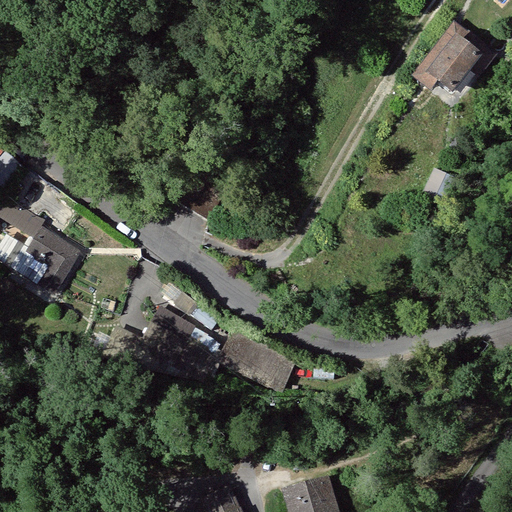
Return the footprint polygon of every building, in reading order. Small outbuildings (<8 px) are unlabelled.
[(455,21),(412,75),(431,91),(439,82),(453,93),(470,71),(479,78),(498,55),(455,21)] [(22,168),(0,150),(0,182),(7,188),(22,168)] [(172,199),(208,222),(233,182),(197,160),(172,199)] [(458,179),(435,168),(423,195),(446,206),(458,179)] [(44,219),(10,197),(0,212),(0,214),(12,223),(33,236),(44,219)] [(33,236),(12,223),(0,241),(0,262),(36,285),(48,267),(25,253),(35,237),(33,236)] [(48,267),(36,285),(53,296),(81,252),(41,227),(35,237),(25,253),(48,267)] [(219,321),(172,286),(165,295),(213,330),(219,321)] [(283,394),(297,360),(236,326),(221,352),(190,335),(193,326),(160,306),(144,337),(116,327),(102,357),(123,365),(197,380),(210,387),(222,364),(283,394)] [(99,345),(89,340),(83,352),(92,357),(99,345)] [(90,418),(126,427),(131,407),(95,398),(90,418)] [(143,441),(142,456),(159,457),(160,442),(143,441)] [(171,454),(173,454),(174,452),(175,450),(175,448),(175,447),(174,445),(172,444),(170,443),(168,443),(167,444),(165,445),(164,446),(163,448),(164,450),(164,452),(165,453),(167,454),(169,455),(171,454)] [(188,456),(190,456),(191,454),(192,452),(192,450),(192,449),(191,447),(189,446),(187,445),(185,445),(184,446),(182,447),(181,448),(181,450),(181,452),(181,454),(182,455),(184,456),(186,457),(188,456)] [(207,459),(208,458),(210,457),(211,455),(211,453),(211,451),(209,449),(208,448),(206,447),(204,447),(202,448),(201,449),(200,451),(199,453),(199,454),(200,456),(201,458),(203,459),(205,459),(207,459)] [(230,462),(232,461),(233,460),(234,458),(234,456),(234,454),(233,452),(231,451),(229,450),(227,450),(226,451),(224,452),(223,454),(223,456),(223,457),(223,459),(225,461),(226,462),(228,462),(230,462)] [(335,511),(327,480),(284,492),(289,511),(335,511)] [(237,511),(228,491),(205,501),(209,511),(237,511)]
